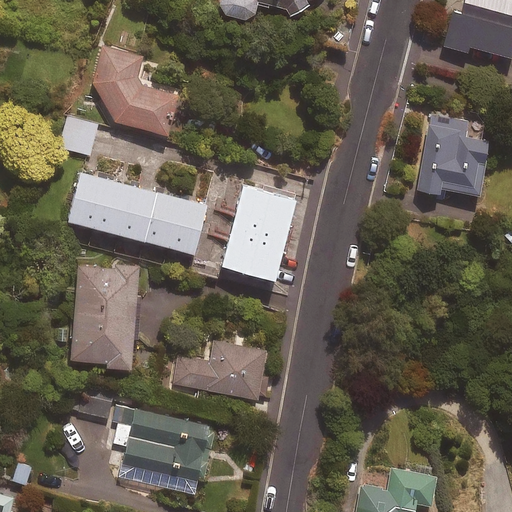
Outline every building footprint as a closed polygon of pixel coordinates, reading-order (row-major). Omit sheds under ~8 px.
[(271,0),(287,4),(290,11),(310,1),(309,0),(220,0),(221,4),(225,9),(247,14),(256,8),(257,0),(271,0)] [(511,41),(511,0),(462,0),(460,11),(448,8),(438,43),(464,50),(465,45),(508,56),(511,41)] [(143,54),(102,44),(93,80),(115,117),(168,130),(179,87),(137,77),(143,54)] [(465,119),(427,112),(414,188),(437,192),(438,187),(475,193),(485,139),(462,135),(465,119)] [(98,122),(67,115),(59,146),(90,154),(98,122)] [(208,199),(82,166),(69,215),(195,248),(208,199)] [(295,200),(243,186),(222,266),(275,280),(295,200)] [(142,293),(138,293),(140,265),(111,262),(110,266),(76,263),(68,355),(108,359),(107,363),(131,365),(134,336),(139,336),(142,293)] [(266,347),(213,338),(210,359),(178,354),(174,381),(258,395),(266,347)] [(113,395),(81,388),(76,409),(108,416),(113,395)] [(215,422),(123,401),(114,441),(127,444),(119,475),(199,493),(215,422)] [(436,471),(392,464),(389,487),(361,483),(356,511),(415,511),(418,499),(432,501),(436,471)] [(0,490),(0,511),(13,511),(15,506),(12,506),(15,494),(0,490)]
